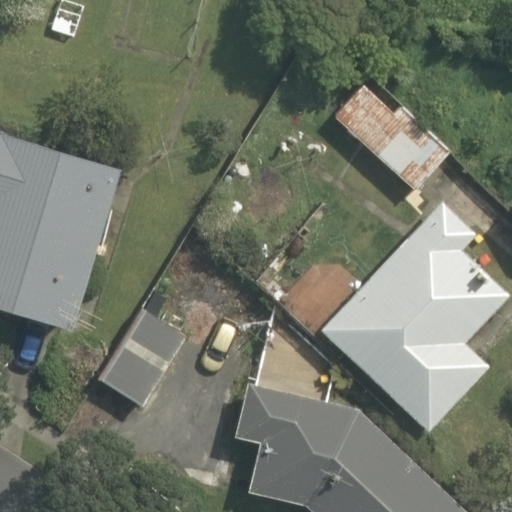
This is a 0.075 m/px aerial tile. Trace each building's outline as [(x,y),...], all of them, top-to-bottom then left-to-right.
[(71,38),(81,6),(64,0),(59,0),(50,31),(71,38)] [(137,41),(146,0),(111,0),(104,33),(137,41)] [(333,113),(413,189),(448,152),(368,76),(333,113)] [(120,170),(0,132),(0,309),(70,331),(120,170)] [(319,328),(427,432),(490,367),(463,341),(508,295),(460,249),(476,233),(443,201),(319,328)] [(99,379),(143,406),(187,334),(143,307),(99,379)] [(302,504),(311,511),(464,511),(354,409),(248,381),(233,437),(257,444),(245,492),(302,504)]
